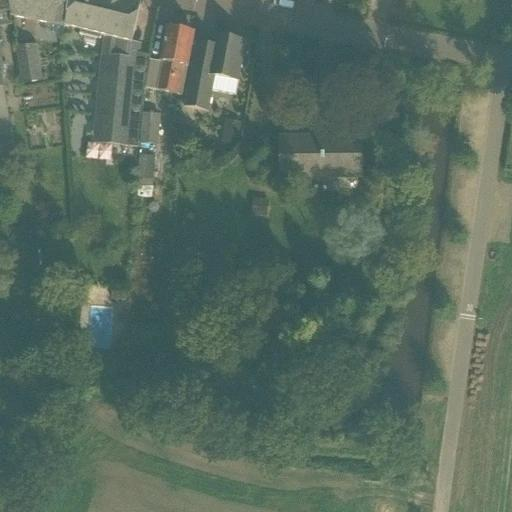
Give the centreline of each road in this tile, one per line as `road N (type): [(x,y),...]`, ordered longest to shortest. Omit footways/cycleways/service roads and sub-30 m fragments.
road 1 (unclassified): [(445,511),(503,61)]
road 2 (tertiary): [(503,61),(205,0)]
